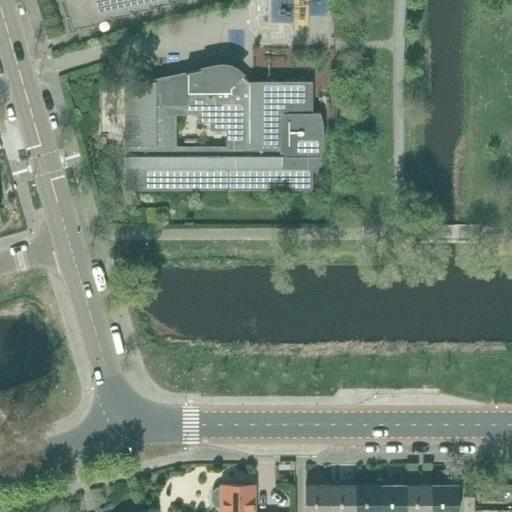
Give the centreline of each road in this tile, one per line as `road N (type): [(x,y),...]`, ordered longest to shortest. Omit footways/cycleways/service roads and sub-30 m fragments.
road 1 (tertiary): [(511,426),(192,426),(125,435)]
road 2 (tertiary): [(68,241),(0,9)]
road 3 (tertiary): [(125,435),(68,241)]
road 4 (residential): [(0,471),(125,435)]
